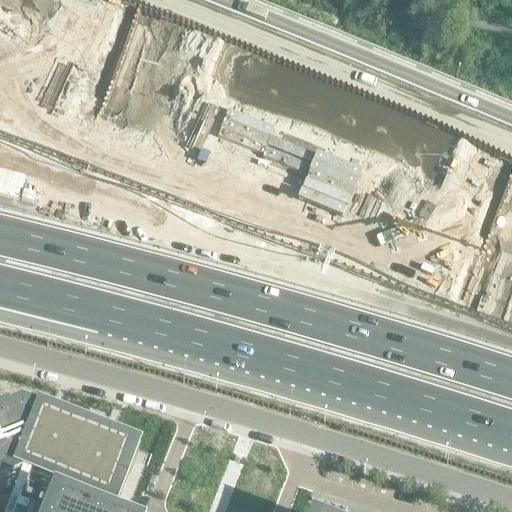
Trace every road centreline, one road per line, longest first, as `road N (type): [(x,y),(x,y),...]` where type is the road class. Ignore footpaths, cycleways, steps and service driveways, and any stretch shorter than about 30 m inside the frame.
road 1 (motorway): [(0,180),(511,375)]
road 2 (motorway): [(511,257),(0,67)]
road 3 (motorway): [(511,380),(0,228)]
road 4 (motorway): [(511,187),(32,0)]
road 5 (motorway): [(110,313),(511,434)]
road 6 (motorway): [(511,128),(210,0)]
road 7 (secondary): [(194,400),(0,345)]
road 8 (secondary): [(475,483),(309,434)]
road 9 (residential): [(293,477),(414,511)]
